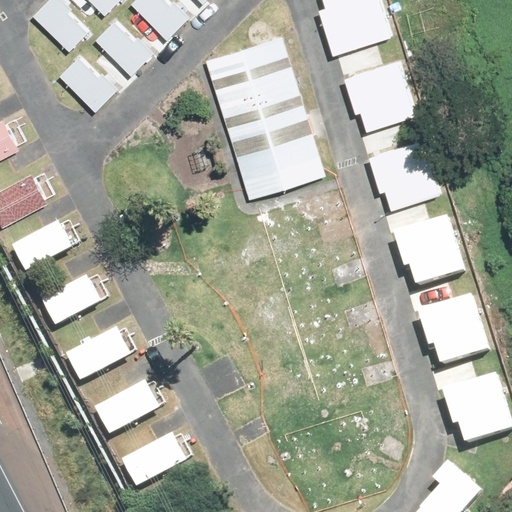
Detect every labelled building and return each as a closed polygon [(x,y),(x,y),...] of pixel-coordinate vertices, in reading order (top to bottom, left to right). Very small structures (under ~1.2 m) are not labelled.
[(74,0),(48,0),(39,9),(76,44),(93,26),(74,8),(78,3),(74,0)] [(97,0),(111,13),(123,0),(97,0)] [(144,0),(175,31),(198,9),(188,0),(144,0)] [(322,0),(325,9),(318,11),(333,57),(391,39),(378,0),(322,0)] [(102,33),(138,68),(160,46),(143,29),(139,34),(120,15),(102,33)] [(296,34),(216,56),(257,199),(336,177),(296,34)] [(66,70),(102,106),(124,84),(107,67),(103,71),(84,52),(66,70)] [(361,114),(366,133),(418,117),(402,60),(344,79),(355,116),(361,114)] [(11,113),(0,118),(0,164),(30,149),(11,113)] [(385,193),(391,212),(443,196),(425,141),(368,159),(380,194),(385,193)] [(42,168),(0,189),(0,204),(12,229),(61,205),(42,168)] [(409,263),(415,283),(463,269),(447,214),(393,230),(404,265),(409,263)] [(69,218),(21,242),(38,276),(86,251),(69,218)] [(185,264),(221,250),(214,233),(178,247),(185,264)] [(290,275),(326,261),(322,248),(285,262),(290,275)] [(228,269),(192,282),(197,295),(232,282),(228,269)] [(99,273),(50,297),(68,331),(116,307),(99,273)] [(295,307),(338,291),(332,275),(290,291),(295,307)] [(295,307),(272,316),(279,333),(344,309),(338,291),(295,307)] [(434,342),(439,362),(488,348),(472,292),(418,308),(428,344),(434,342)] [(126,321),(78,345),(95,379),(143,355),(126,321)] [(271,339),(243,353),(251,370),(279,356),(271,339)] [(458,421),(464,441),(511,426),(511,422),(497,371),(442,388),(452,423),(458,421)] [(152,377),(104,401),(121,435),(169,411),(152,377)] [(284,383),(248,401),(255,415),(290,398),(284,383)] [(379,404),(340,415),(344,432),(383,421),(379,404)] [(183,429),(135,453),(152,487),(200,463),(183,429)] [(449,483),(421,511),(466,511),(490,488),(454,455),(437,472),(449,483)]
